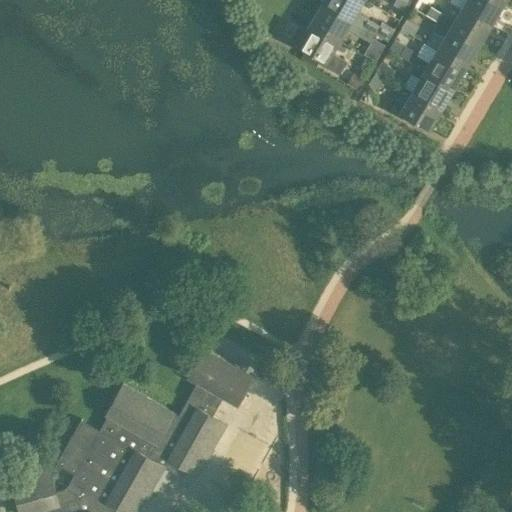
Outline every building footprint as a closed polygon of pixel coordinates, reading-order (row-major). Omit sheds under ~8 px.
[(361,0),(322,0),(321,2),(387,41),(392,33),(355,11),(361,0)] [(407,0),(394,0),(393,4),(402,9),(407,0)] [(436,21),(477,45),(489,25),(461,8),(447,0),(446,0),(439,12),(430,6),(425,14),(436,21)] [(465,0),(461,8),(489,25),(502,4),(495,0),(465,0)] [(387,41),(321,2),(309,23),(338,40),(345,27),(358,34),(370,42),(374,34),(387,41)] [(419,26),(407,19),(402,28),(414,35),(419,26)] [(436,49),(465,66),(477,45),(436,21),(431,29),(443,36),(436,49)] [(331,52),(338,40),(309,23),(297,44),(320,57),(317,61),(332,70),(338,74),(346,62),(331,52)] [(412,62),(416,54),(417,53),(394,39),(388,48),(412,62)] [(412,62),(453,87),(465,66),(436,49),(429,61),(416,54),(412,62)] [(392,68),(382,62),(377,70),(388,76),(392,68)] [(412,90),(440,107),(453,87),(412,62),(407,71),(419,78),(412,90)] [(383,78),(375,73),(369,83),(377,88),(383,78)] [(362,79),(353,74),(347,83),(356,89),(362,79)] [(428,128),(440,107),(412,90),(404,103),(395,98),(388,110),(401,118),(404,114),(428,128)] [(81,418),(55,463),(74,473),(65,488),(55,491),(45,456),(35,459),(37,468),(9,476),(19,511),(27,511),(39,509),(39,511),(136,511),(163,465),(178,474),(183,466),(197,474),(226,422),(211,414),(221,396),(236,404),(252,376),(203,348),(187,377),(196,382),(177,417),(172,414),(174,412),(122,383),(105,413),(107,414),(99,429),(81,419),(82,418),(81,418)] [(511,501),(511,500),(511,481),(499,502),(508,507),(511,501)]
